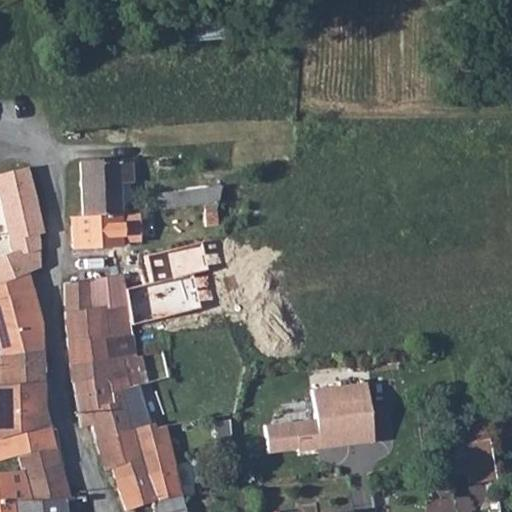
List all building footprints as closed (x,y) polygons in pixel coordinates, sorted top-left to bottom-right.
[(81,213),(117,210),(115,178),(129,178),(128,158),(78,160),(81,213)] [(0,200),(32,192),(26,166),(3,172),(0,172),(0,200)] [(141,192),(142,208),(202,203),(216,202),(220,186),(141,192)] [(0,239),(0,256),(37,247),(36,231),(41,230),(32,192),(0,200),(0,203),(0,205),(8,238),(0,239)] [(0,205),(0,239),(8,238),(0,205)] [(127,209),(117,210),(118,230),(128,230),(127,209)] [(70,213),(71,243),(102,241),(118,241),(118,230),(117,210),(81,213),(70,213)] [(0,278),(26,270),(39,266),(37,247),(0,256),(0,278)] [(0,353),(41,349),(40,323),(26,270),(0,278),(0,353)] [(86,278),(88,306),(96,305),(125,303),(120,275),(86,278)] [(64,308),(88,306),(86,278),(62,280),(64,308)] [(66,338),(69,361),(121,358),(134,356),(125,303),(96,305),(98,335),(66,338)] [(64,308),(66,338),(98,335),(96,305),(88,306),(64,308)] [(0,383),(42,382),(41,349),(0,353),(0,383)] [(69,361),(72,380),(101,377),(105,379),(107,385),(112,401),(116,400),(139,396),(136,385),(128,387),(121,358),(69,361)] [(72,380),(80,426),(91,423),(95,438),(124,430),(116,400),(112,401),(107,385),(105,379),(101,377),(72,380)] [(0,383),(0,409),(43,404),(42,382),(0,383)] [(373,444),(364,383),(310,389),(314,420),(265,427),(270,457),(373,444)] [(116,400),(124,430),(131,427),(147,422),(139,396),(116,400)] [(0,409),(0,436),(48,424),(43,408),(43,404),(0,409)] [(131,427),(137,449),(139,457),(161,449),(167,447),(163,428),(156,429),(153,421),(147,422),(131,427)] [(0,456),(14,452),(53,442),(48,424),(0,436),(0,456)] [(95,438),(103,469),(110,467),(139,457),(137,449),(131,427),(124,430),(95,438)] [(451,474),(467,472),(469,484),(497,480),(490,435),(447,441),(451,474)] [(14,452),(18,464),(28,500),(68,495),(53,442),(14,452)] [(110,467),(116,485),(167,468),(170,467),(167,447),(161,449),(139,457),(110,467)] [(0,467),(0,504),(10,503),(28,500),(18,464),(0,467)] [(116,485),(125,511),(131,509),(177,494),(172,474),(170,467),(167,468),(116,485)] [(10,503),(11,511),(84,511),(81,493),(68,495),(28,500),(10,503)] [(131,509),(132,511),(180,511),(177,494),(131,509)] [(0,511),(11,511),(10,503),(0,504),(0,511)]
